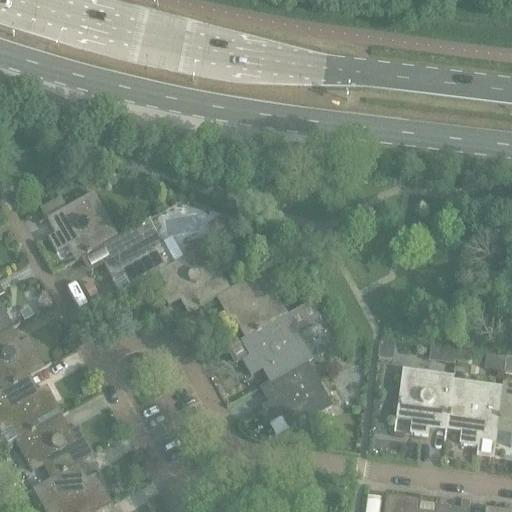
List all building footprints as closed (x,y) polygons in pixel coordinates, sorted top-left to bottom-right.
[(186,137),(184,144),(196,146),(197,139),(186,137)] [(116,240),(91,196),(50,219),(58,234),(47,240),(55,255),(68,248),(76,263),(106,246),(116,240)] [(209,225),(215,237),(240,223),(225,216),(209,225)] [(172,266),(172,265),(147,222),(116,240),(106,246),(114,261),(103,268),(111,282),(124,275),(131,289),(161,273),(161,272),(172,266)] [(183,253),(185,258),(202,249),(199,244),(183,253)] [(203,248),(202,249),(172,265),(172,266),(161,272),(161,273),(169,287),(158,293),(167,309),(179,303),(187,317),(219,299),(229,293),(228,293),(203,248)] [(287,318),(262,274),(228,293),(229,293),(219,299),(227,312),(215,319),(224,334),(236,327),(245,342),(287,318)] [(296,335),(321,321),(311,305),(287,319),(287,318),(245,342),(243,343),(251,357),(240,363),(248,378),(261,371),(269,385),(306,366),(312,363),(296,335)] [(0,337),(7,334),(12,331),(0,310),(0,337)] [(30,310),(16,318),(21,326),(35,318),(30,310)] [(23,382),(43,371),(27,342),(15,349),(7,334),(0,337),(0,388),(2,393),(23,382)] [(443,353),(442,367),(454,368),(456,354),(443,353)] [(269,385),(263,389),(271,404),(259,410),(268,425),(281,418),(289,433),(330,410),(306,366),(269,385)] [(451,386),(452,380),(401,374),(395,420),(412,423),(410,438),(427,440),(428,426),(445,428),(451,386)] [(55,422),(61,419),(44,390),(31,397),(23,382),(2,393),(0,393),(0,434),(12,427),(20,441),(55,422)] [(501,392),(451,386),(445,428),(444,431),(461,433),(459,449),(476,451),(477,438),(495,440),(496,433),(501,392)] [(511,389),(502,388),(501,392),(496,433),(511,435),(511,438),(510,451),(511,450),(511,389)] [(73,470),(92,459),(76,429),(63,436),(55,422),(20,441),(14,444),(31,474),(44,467),(51,481),(73,470)] [(99,511),(104,510),(110,507),(93,476),(80,483),(73,470),(51,481),(32,492),(43,511),(99,511)] [(416,511),(418,506),(384,501),(382,511),(416,511)]
